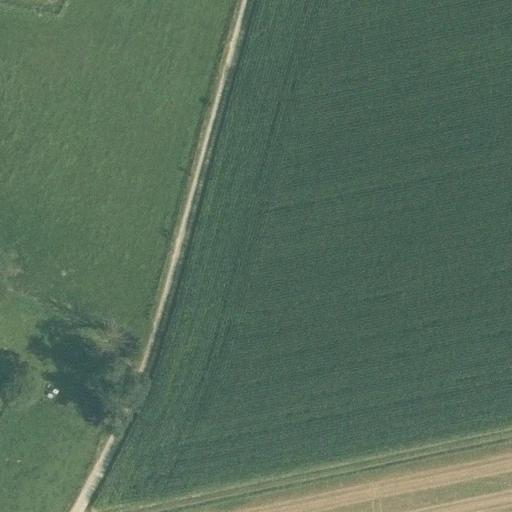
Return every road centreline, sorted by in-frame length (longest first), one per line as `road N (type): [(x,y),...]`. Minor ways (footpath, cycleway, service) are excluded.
road 1 (track): [(78,511),(162,313),(250,0)]
road 2 (track): [(511,434),(152,511)]
